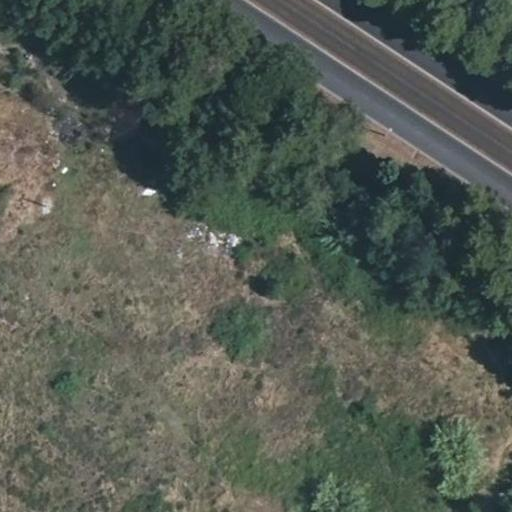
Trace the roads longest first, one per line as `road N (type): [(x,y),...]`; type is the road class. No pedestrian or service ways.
road 1 (primary): [(216,0),(511,192)]
road 2 (primary): [(511,111),(341,0)]
